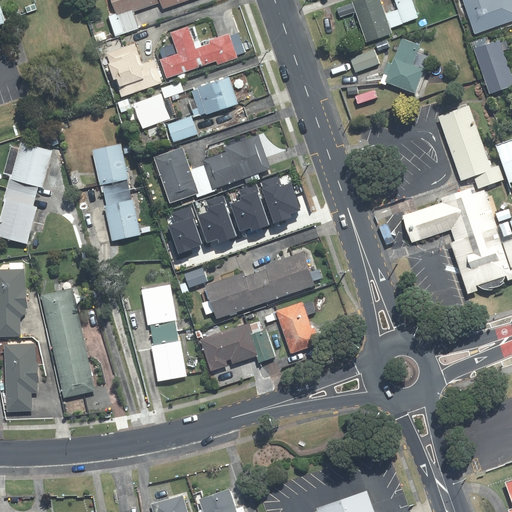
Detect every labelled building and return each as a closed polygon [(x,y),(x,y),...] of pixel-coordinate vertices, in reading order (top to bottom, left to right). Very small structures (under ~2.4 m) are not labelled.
[(163,0),(115,0),(119,11),(111,14),(117,34),(140,26),(135,10),(163,0)] [(383,0),(356,0),(355,1),(369,40),(395,32),(393,25),(420,15),(414,0),(398,0),(402,8),(388,13),(383,0)] [(511,0),(466,0),(478,32),(511,20),(511,0)] [(212,39),(213,42),(199,47),(191,25),(174,31),(182,51),(163,58),(170,76),(219,59),(221,63),(240,56),(232,32),(212,39)] [(103,31),(96,34),(98,39),(106,36),(103,31)] [(388,81),(418,93),(428,69),(415,64),(423,45),(405,38),(388,81)] [(492,93),(511,86),(511,68),(502,39),(477,48),(492,93)] [(137,42),(110,51),(125,95),(165,81),(157,58),(144,63),(137,42)] [(376,50),(353,59),(358,72),(381,63),(376,50)] [(187,71),(179,74),(181,79),(189,76),(187,71)] [(197,96),(191,98),(197,115),(241,100),(233,76),(195,89),(197,96)] [(180,80),(163,85),(167,97),(184,91),(180,80)] [(164,93),(137,102),(146,127),(173,117),(164,93)] [(129,98),(120,101),(123,108),(132,105),(129,98)] [(472,105),(443,116),(465,180),(476,176),(481,188),(506,179),(501,164),(494,167),(472,105)] [(194,116),(169,124),(175,141),(200,133),(194,116)] [(229,152),(206,160),(208,165),(200,168),(209,194),(219,190),(218,188),(273,169),(261,135),(227,146),(229,152)] [(511,139),(503,143),(497,145),(510,184),(511,183),(511,139)] [(15,176),(12,175),(9,188),(38,196),(40,186),(45,187),(55,151),(24,143),(15,176)] [(130,179),(131,179),(124,144),(95,150),(102,185),(105,184),(107,194),(132,189),(130,179)] [(185,147),(157,157),(173,203),(198,195),(199,197),(209,194),(200,168),(193,170),(185,147)] [(9,188),(6,200),(8,201),(0,228),(0,235),(30,243),(39,207),(35,206),(38,196),(9,188)] [(459,241),(454,243),(472,293),(482,291),(480,285),(482,285),(483,287),(485,288),(488,289),(490,290),(496,290),(497,287),(498,288),(500,287),(502,286),(503,286),(505,285),(507,283),(508,282),(508,281),(509,278),(509,276),(510,275),(511,280),(511,239),(504,242),(487,190),(475,194),(473,188),(445,198),(446,202),(407,215),(415,241),(454,228),(459,241)] [(107,194),(109,205),(108,205),(115,240),(143,235),(136,199),(134,200),(132,189),(107,194)] [(236,200),(243,221),(240,222),(245,236),(282,223),(277,209),(268,212),(261,192),(236,200)] [(221,196),(206,201),(209,210),(224,206),(221,196)] [(204,212),(200,201),(192,203),(196,215),(204,212)] [(270,269),(259,273),(270,302),(318,285),(307,252),(269,265),(270,269)] [(50,258),(38,261),(40,269),(52,266),(50,258)] [(179,271),(186,268),(182,259),(175,261),(179,271)] [(185,273),(190,288),(209,281),(204,266),(185,273)] [(27,270),(0,269),(0,336),(23,336),(23,318),(28,313),(28,308),(30,308),(30,289),(27,288),(27,270)] [(270,302),(259,273),(248,276),(247,272),(209,285),(221,319),(270,302)] [(56,347),(87,340),(77,299),(82,298),(78,282),(61,286),(62,291),(44,295),(56,347)] [(173,286),(146,290),(151,324),(153,324),(155,334),(179,331),(177,320),(179,320),(173,286)] [(305,302),(279,311),(294,353),(323,343),(317,328),(315,329),(305,302)] [(191,319),(183,322),(185,330),(193,328),(191,319)] [(261,362),(278,357),(268,329),(256,333),(252,324),(204,339),(214,371),(231,366),(229,360),(233,359),(235,364),(259,356),(261,362)] [(179,331),(155,334),(157,346),(155,346),(160,380),(189,376),(183,342),(181,342),(179,331)] [(68,398),(99,391),(87,341),(87,340),(56,347),(68,398)] [(40,393),(40,384),(42,383),(41,363),(39,363),(38,344),(7,345),(10,412),(34,411),(34,393),(40,393)] [(213,379),(216,389),(251,377),(248,368),(213,379)] [(511,507),(506,509),(507,511),(511,511),(511,477),(502,481),(511,507)] [(240,511),(231,487),(201,498),(206,511),(240,511)] [(317,509),(318,511),(372,511),(366,492),(317,509)] [(191,511),(186,493),(153,502),(156,511),(191,511)]
